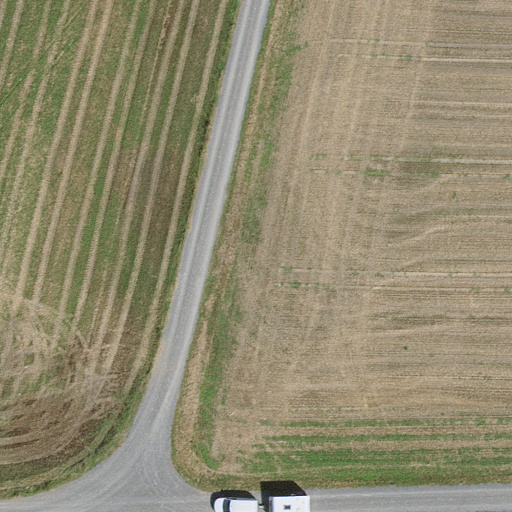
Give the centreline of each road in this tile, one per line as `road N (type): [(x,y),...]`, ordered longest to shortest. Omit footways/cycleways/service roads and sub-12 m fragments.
road 1 (track): [(511,498),(132,499),(248,0)]
road 2 (residential): [(0,501),(132,499)]
